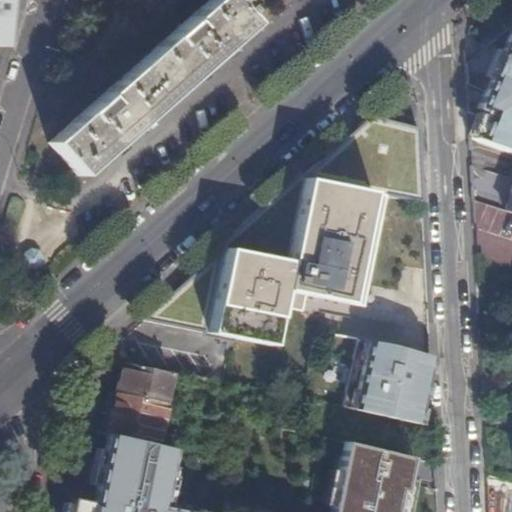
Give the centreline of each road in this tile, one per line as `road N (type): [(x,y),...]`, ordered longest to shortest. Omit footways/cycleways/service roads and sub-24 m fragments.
road 1 (primary): [(0,373),(423,0)]
road 2 (residential): [(431,0),(460,511)]
road 3 (residential): [(43,0),(0,149)]
